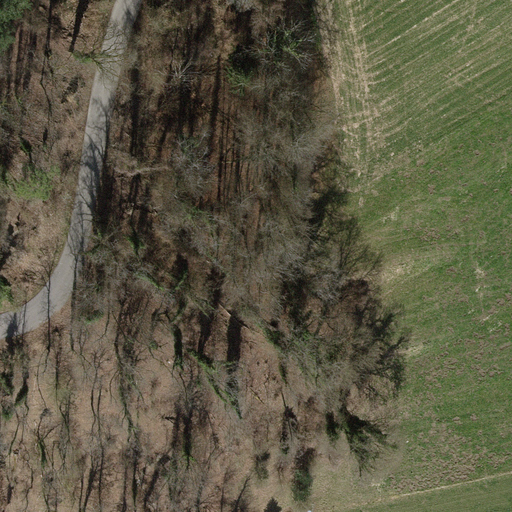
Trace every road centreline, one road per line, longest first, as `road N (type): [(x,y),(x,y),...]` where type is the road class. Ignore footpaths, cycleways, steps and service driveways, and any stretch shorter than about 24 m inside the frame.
road 1 (unclassified): [(0,309),(37,292),(73,237),(116,24),(128,0)]
road 2 (track): [(319,511),(368,382)]
